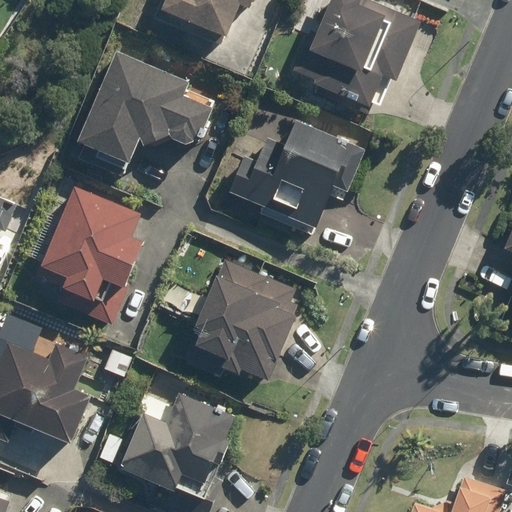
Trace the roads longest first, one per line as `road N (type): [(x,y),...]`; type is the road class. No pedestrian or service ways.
road 1 (residential): [(511,37),(377,368)]
road 2 (residential): [(377,368),(314,511)]
road 3 (residential): [(511,386),(377,368)]
